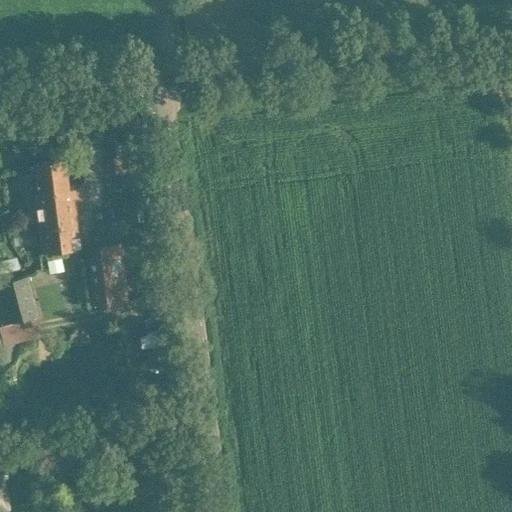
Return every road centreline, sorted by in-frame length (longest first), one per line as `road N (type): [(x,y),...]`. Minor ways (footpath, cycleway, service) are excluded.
road 1 (unclassified): [(216,511),(164,72)]
road 2 (unclassified): [(164,72),(511,33)]
road 3 (unclassified): [(0,89),(164,72)]
